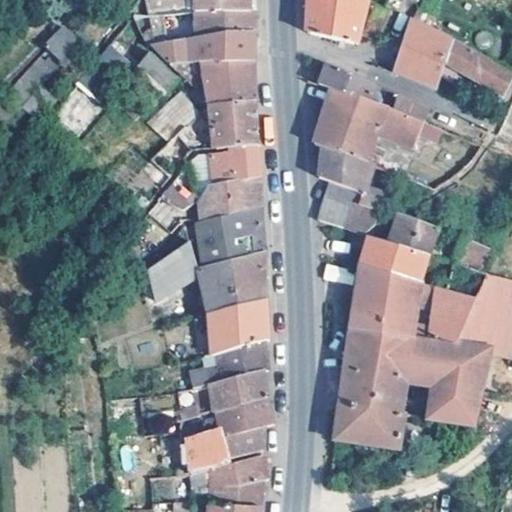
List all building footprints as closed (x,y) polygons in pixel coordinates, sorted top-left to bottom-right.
[(92,0),(103,9),(110,0),(92,0)] [(145,0),(148,13),(197,12),(225,11),(227,13),(252,13),(252,10),(252,0),(145,0)] [(369,0),(311,0),(311,16),(310,31),(359,42),(362,30),(369,0)] [(380,3),(373,0),(369,0),(362,30),(369,33),(380,3)] [(386,5),(380,3),(369,33),(381,40),(394,9),(386,5)] [(420,7),(415,20),(432,28),(438,16),(420,7)] [(197,41),(256,39),(257,26),(258,11),(252,10),(252,13),(227,13),(225,11),(197,12),(197,41)] [(432,28),(415,20),(414,19),(396,74),(438,90),(442,77),(446,62),(453,40),(432,28)] [(82,43),(64,26),(46,45),(50,48),(62,61),(63,61),(82,43)] [(155,44),(156,46),(172,64),(202,63),(255,63),(256,49),(256,39),(197,41),(155,44)] [(511,70),(453,40),(446,62),(505,95),(511,82),(511,70)] [(136,65),(110,44),(46,121),(71,142),(136,65)] [(62,61),(50,48),(8,91),(21,105),(62,61)] [(138,69),(163,93),(176,78),(151,53),(138,69)] [(205,81),(202,63),(172,64),(189,82),(205,81)] [(210,105),(257,102),(256,81),(255,63),(202,63),(205,81),(210,105)] [(334,87),(370,99),(376,82),(328,65),(321,84),(334,87)] [(142,115),(163,93),(138,69),(119,93),(142,115)] [(58,98),(45,87),(27,108),(40,120),(58,98)] [(317,143),(324,145),(338,150),(375,165),(400,174),(404,162),(372,150),(378,133),(415,147),(420,135),(440,143),(445,129),(426,121),(427,120),(424,119),(393,107),(370,99),(334,87),(324,118),(317,143)] [(398,91),(393,107),(424,119),(429,105),(398,91)] [(151,125),(169,144),(179,135),(201,115),(183,95),(151,125)] [(233,147),(259,147),(258,119),(257,102),(210,105),(217,148),(233,147)] [(179,135),(169,144),(152,160),(171,178),(193,150),(179,135)] [(333,181),(328,199),(357,208),(350,229),(364,233),(383,220),(385,214),(376,210),(383,191),(368,185),(375,165),(338,150),(324,145),(323,152),(321,172),(321,177),(333,181)] [(214,183),(261,177),(260,164),(259,147),(233,147),(233,150),(233,152),(200,155),(201,165),(212,165),(214,183)] [(261,177),(214,183),(211,186),(207,202),(207,221),(263,207),(262,189),(261,177)] [(171,185),(163,195),(177,206),(185,210),(192,201),(171,185)] [(392,195),(383,191),(376,210),(385,214),(392,195)] [(357,208),(328,199),(321,219),(350,229),(357,208)] [(202,222),(205,269),(265,253),(264,229),(263,207),(207,221),(202,222)] [(393,243),(429,255),(430,255),(439,227),(403,213),(400,215),(393,243)] [(161,249),(136,229),(120,248),(146,266),(150,261),(161,249)] [(429,255),(393,243),(371,236),(369,241),(363,264),(421,281),(429,255)] [(456,264),(480,272),(490,246),(465,236),(460,250),(451,247),(446,260),(456,264)] [(202,274),(201,269),(198,270),(193,244),(150,271),(159,302),(202,274)] [(202,274),(209,312),(268,299),(267,276),(265,253),(205,269),(201,269),(202,274)] [(155,266),(150,261),(146,266),(151,270),(155,266)] [(433,384),(483,391),(491,353),(511,356),(511,279),(489,274),(479,298),(448,289),(439,287),(438,297),(434,324),(418,323),(422,293),(424,282),(421,281),(363,264),(355,310),(353,323),(346,370),(410,380),(433,384)] [(479,298),(489,274),(489,273),(480,272),(456,264),(448,289),(479,298)] [(439,287),(424,282),(422,293),(438,297),(439,287)] [(217,352),(265,340),(270,339),(269,318),(268,299),(209,312),(213,353),(217,352)] [(258,372),(264,371),(270,370),(267,349),(265,340),(217,352),(220,382),(258,372)] [(410,380),(346,370),(345,377),(336,439),(400,449),(406,416),(406,413),(404,413),(410,380)] [(258,372),(220,382),(211,384),(216,412),(216,413),(218,413),(242,406),(269,399),(265,379),(264,371),(258,372)] [(476,425),(483,391),(433,384),(428,419),(476,425)] [(143,416),(141,396),(108,399),(110,419),(143,416)] [(247,429),(265,425),(276,424),(273,416),(269,399),(242,406),(247,429)] [(193,474),(213,469),(231,463),(231,462),(230,457),(264,449),(265,425),(247,429),(242,406),(218,413),(223,433),(190,439),(193,474)] [(213,477),(214,492),(228,492),(229,486),(241,486),(241,483),(261,481),(264,481),(270,480),(266,462),(264,454),(231,462),(231,463),(213,469),(213,477)] [(213,477),(213,469),(193,474),(193,481),(213,477)] [(262,506),(264,481),(261,481),(241,483),(241,486),(229,486),(228,492),(214,492),(193,493),(192,504),(262,506)] [(261,511),(262,506),(192,504),(175,503),(174,511),(261,511)]
